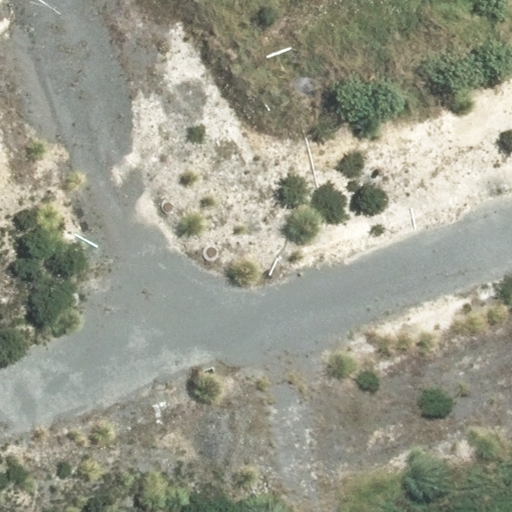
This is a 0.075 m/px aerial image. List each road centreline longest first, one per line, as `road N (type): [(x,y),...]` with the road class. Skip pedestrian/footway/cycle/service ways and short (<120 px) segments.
road 1 (residential): [(155,330),(511,217)]
road 2 (residential): [(42,0),(155,330)]
road 3 (residential): [(0,380),(155,330)]
